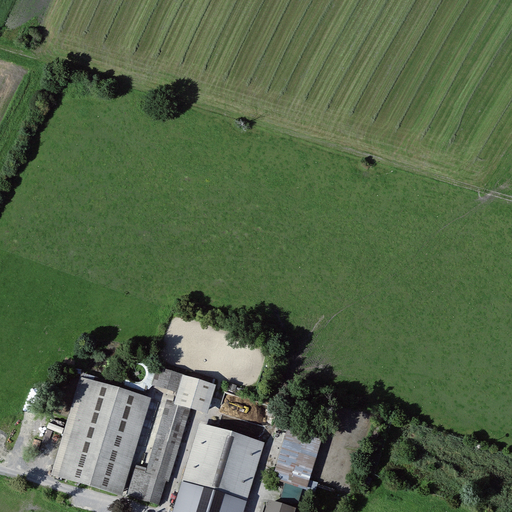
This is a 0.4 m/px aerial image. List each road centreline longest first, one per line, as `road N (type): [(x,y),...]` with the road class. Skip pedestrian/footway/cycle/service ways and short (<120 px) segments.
road 1 (track): [(511,198),(0,45)]
road 2 (track): [(0,214),(69,66)]
road 3 (track): [(144,511),(0,467)]
